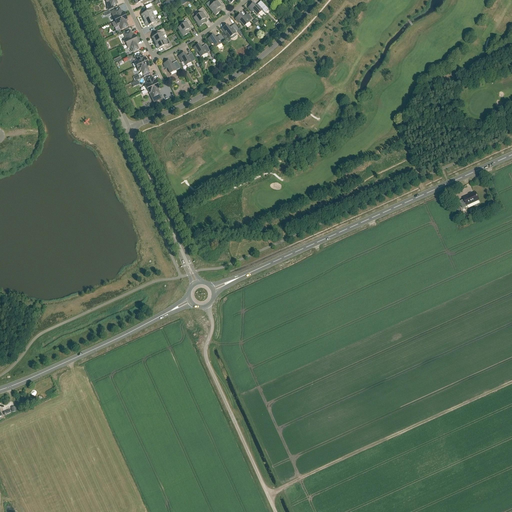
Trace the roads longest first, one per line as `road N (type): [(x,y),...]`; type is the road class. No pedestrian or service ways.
road 1 (tertiary): [(229,282),(511,154)]
road 2 (track): [(511,381),(267,494)]
road 3 (unclassified): [(129,127),(219,86),(318,0)]
road 4 (unclassified): [(207,306),(206,360),(275,511)]
road 5 (tertiary): [(171,310),(0,390)]
road 6 (unclassified): [(123,130),(193,286)]
road 7 (unclassified): [(201,282),(129,127)]
road 8 (unclassified): [(64,0),(123,130)]
road 9 (unclassified): [(129,127),(71,0)]
